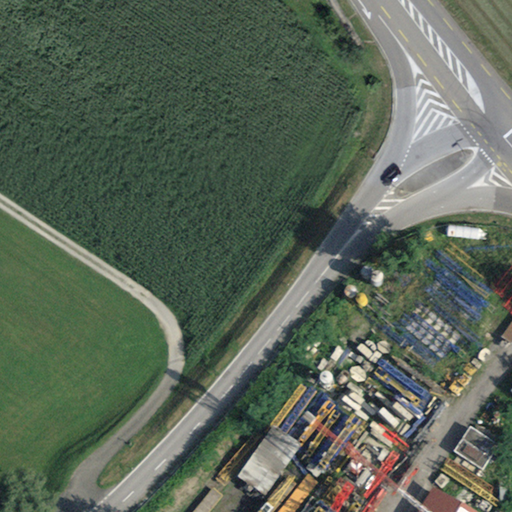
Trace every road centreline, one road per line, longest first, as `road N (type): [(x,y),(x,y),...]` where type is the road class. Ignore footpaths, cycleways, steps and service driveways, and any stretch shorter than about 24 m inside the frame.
road 1 (tertiary): [(112,511),(377,212),(505,128)]
road 2 (track): [(0,200),(141,295),(173,331),(169,380),(84,475),(85,511)]
road 3 (primary): [(505,128),(403,0)]
